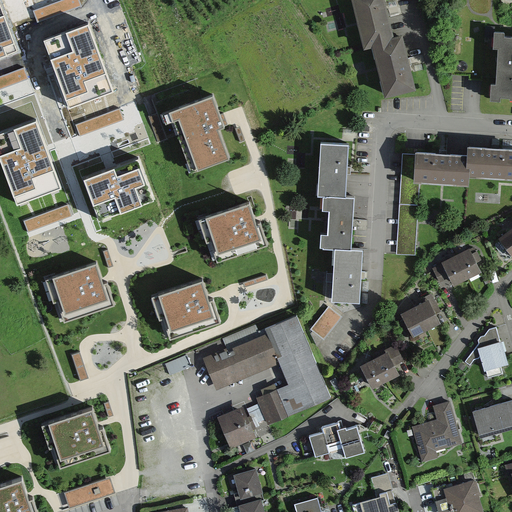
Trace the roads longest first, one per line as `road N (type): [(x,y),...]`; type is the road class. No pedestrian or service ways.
road 1 (residential): [(372,298),(384,136),(393,124),(511,126)]
road 2 (residential): [(421,393),(501,292)]
